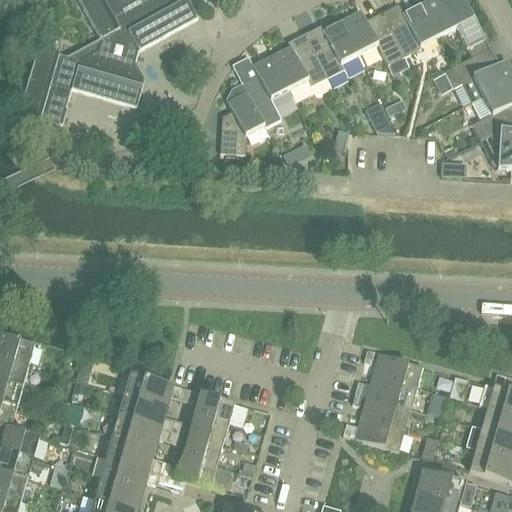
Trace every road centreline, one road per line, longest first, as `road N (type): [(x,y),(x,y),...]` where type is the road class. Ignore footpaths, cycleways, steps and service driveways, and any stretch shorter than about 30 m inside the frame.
road 1 (unclassified): [(344,292),(0,274)]
road 2 (unclassified): [(511,301),(344,292)]
road 3 (residential): [(350,184),(352,148),(362,143),(425,147),(430,188)]
road 4 (residential): [(318,390),(184,353)]
road 5 (residential): [(186,171),(202,103),(228,51)]
road 6 (residential): [(285,506),(318,390)]
